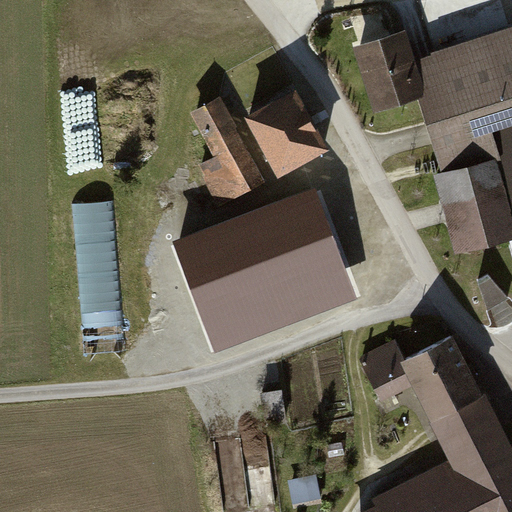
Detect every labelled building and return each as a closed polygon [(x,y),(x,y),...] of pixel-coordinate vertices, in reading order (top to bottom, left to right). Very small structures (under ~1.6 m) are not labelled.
[(511,26),(419,60),(457,163),(486,152),(511,142),(511,26)] [(411,35),(355,42),(364,115),(420,107),(411,35)] [(273,178),(328,148),(294,84),(238,113),(273,178)] [(267,182),(223,99),(194,114),(217,156),(201,165),(222,206),(267,182)] [(133,156),(153,156),(152,130),(132,131),(133,156)] [(511,142),(486,152),(489,164),(505,223),(511,213),(511,142)] [(489,164),(432,179),(453,257),(510,241),(505,223),(489,164)] [(356,299),(316,192),(178,244),(218,351),(356,299)] [(125,351),(117,200),(78,202),(87,353),(125,351)] [(492,276),(477,284),(487,309),(508,297),(492,276)] [(489,511),(511,500),(511,452),(452,335),(404,360),(482,511),(489,511)] [(406,384),(388,350),(368,360),(385,395),(406,384)] [(266,415),(286,413),(284,392),(264,394),(266,415)] [(371,511),(481,511),(458,467),(371,511)] [(295,505),(322,503),(321,476),(293,478),(295,505)]
